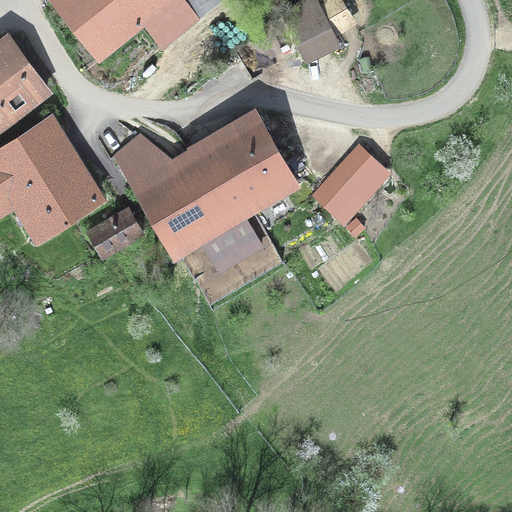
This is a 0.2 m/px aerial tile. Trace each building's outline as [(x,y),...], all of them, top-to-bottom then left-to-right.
[(46,0),(46,1),(99,65),(144,29),(162,51),(225,0),(46,0)] [(300,0),(283,15),(304,57),(337,41),(332,34),(316,6),(311,0),(300,0)] [(332,34),(352,21),(339,0),(311,0),(316,6),(332,34)] [(47,89),(7,36),(0,41),(0,92),(16,113),(47,89)] [(0,125),(16,113),(0,92),(0,125)] [(256,110),(172,162),(140,133),(113,157),(174,267),(201,250),(219,278),(265,251),(248,222),(301,191),(256,110)] [(0,147),(0,212),(16,202),(38,238),(101,198),(81,167),(65,176),(45,144),(61,135),(49,116),(0,147)] [(344,227),(392,175),(358,145),(311,197),(344,227)] [(124,211),(89,232),(102,254),(137,233),(138,234),(143,232),(130,211),(125,213),(124,211)] [(366,228),(357,218),(346,228),(356,238),(366,228)]
